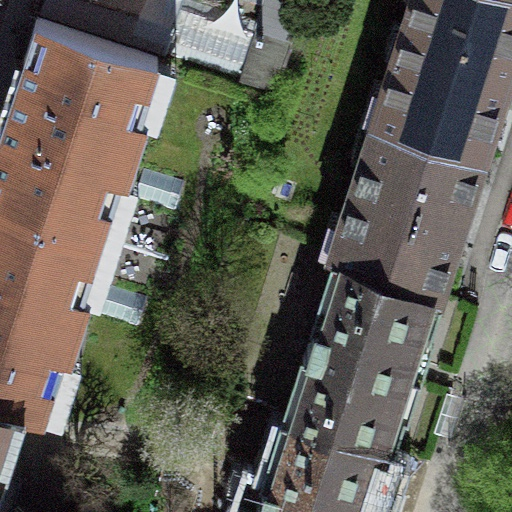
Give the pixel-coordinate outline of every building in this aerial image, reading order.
[(266,0),(260,20),(197,0),(44,0),(39,18),(157,57),(159,51),(277,88),(304,0),(266,0)] [(511,0),(411,0),(385,82),(388,83),(377,118),(480,150),(492,113),(487,112),(501,68),(511,32),(511,0)] [(0,138),(0,200),(118,238),(126,210),(132,180),(119,176),(120,174),(127,176),(146,117),(139,114),(157,57),(39,18),(37,17),(25,56),(26,57),(4,126),(0,138)] [(457,221),(480,150),(377,118),(365,154),(363,153),(343,215),(346,216),(335,249),(337,249),(337,252),(436,289),(457,221)] [(108,267),(118,238),(0,200),(0,396),(43,411),(63,351),(70,353),(89,294),(82,292),(83,289),(95,293),(108,267)] [(285,412),(387,444),(410,372),(436,289),(337,252),(285,412)] [(108,511),(97,502),(85,511),(15,511),(0,495),(0,479),(23,406),(43,413),(43,411),(0,396),(0,511),(108,511)] [(364,511),(387,444),(285,412),(253,511),(364,511)]
